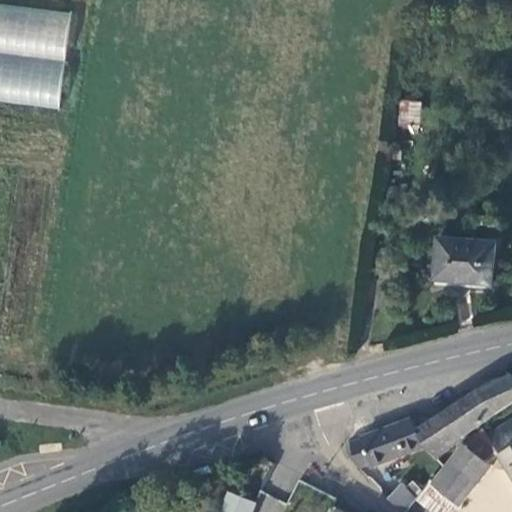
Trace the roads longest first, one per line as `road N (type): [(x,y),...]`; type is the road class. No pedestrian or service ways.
road 1 (secondary): [(306,396),(511,343)]
road 2 (secondary): [(144,452),(306,396)]
road 3 (secondary): [(0,509),(144,452)]
road 4 (residential): [(144,452),(101,425),(0,409)]
road 5 (unclassified): [(306,396),(330,456),(395,511)]
